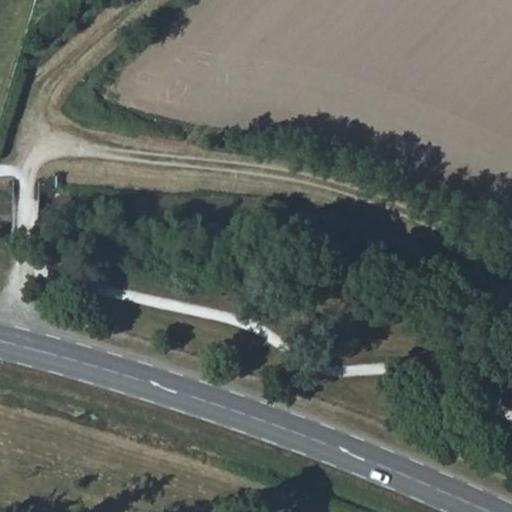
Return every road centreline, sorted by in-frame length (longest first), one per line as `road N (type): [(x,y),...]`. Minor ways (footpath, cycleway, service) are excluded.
road 1 (secondary): [(491,511),(272,422),(0,336)]
road 2 (track): [(511,262),(314,182),(27,149)]
road 3 (track): [(20,178),(39,98),(148,0)]
